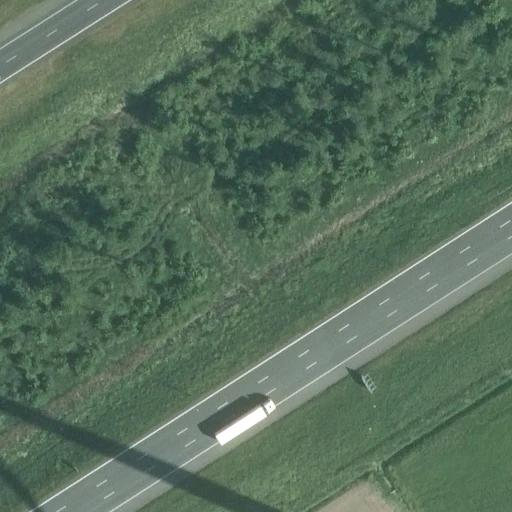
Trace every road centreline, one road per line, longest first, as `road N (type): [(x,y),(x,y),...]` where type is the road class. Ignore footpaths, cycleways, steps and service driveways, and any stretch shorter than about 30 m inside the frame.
road 1 (motorway): [(71,511),(511,229)]
road 2 (motorway): [(106,0),(0,67)]
